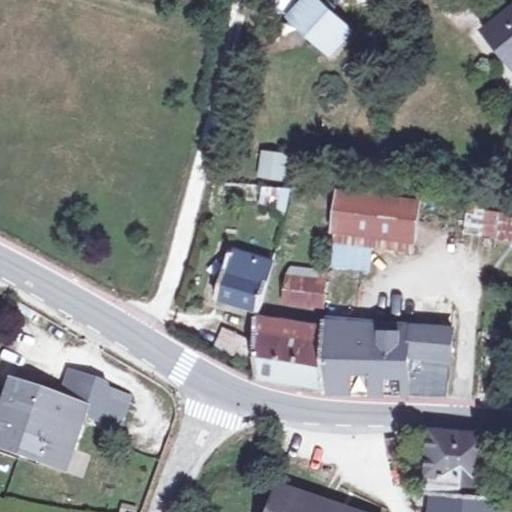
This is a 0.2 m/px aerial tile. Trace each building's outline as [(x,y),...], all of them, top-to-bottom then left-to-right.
[(316,0),(299,16),(323,42),(341,26),(316,0)] [(323,42),(299,16),(293,22),(322,54),(347,32),(341,26),(323,42)] [(511,20),(493,36),(511,60),(511,20)] [(261,146),(257,175),(285,178),(289,149),(261,146)] [(257,204),(285,210),(290,187),(262,181),(257,204)] [(415,242),(421,202),(340,191),(335,232),(415,242)] [(511,210),(465,208),(463,235),(511,237),(511,210)] [(482,243),(478,266),(494,268),(497,246),(482,243)] [(259,311),(273,263),(230,250),(216,299),(259,311)] [(325,307),(329,276),(321,275),(320,282),(287,280),(284,304),(325,307)] [(326,387),(326,395),(412,397),(411,337),(449,340),(449,312),(374,306),(373,324),(324,320),(324,328),(326,387)] [(257,319),(257,378),(291,382),(326,387),(324,328),(257,319)] [(221,326),(215,345),(240,352),(246,334),(221,326)] [(62,404),(15,387),(6,412),(11,414),(3,439),(43,454),(41,462),(63,469),(81,417),(121,431),(132,400),(106,391),(108,387),(72,374),(62,404)] [(426,496),(432,497),(496,496),(496,490),(490,489),(491,480),(483,479),(487,437),(429,432),(425,477),(428,478),(426,496)] [(43,454),(3,439),(0,446),(0,447),(41,462),(43,454)] [(350,511),(278,488),(269,511),(350,511)] [(496,496),(432,497),(430,511),(500,511),(502,496),(496,496)]
